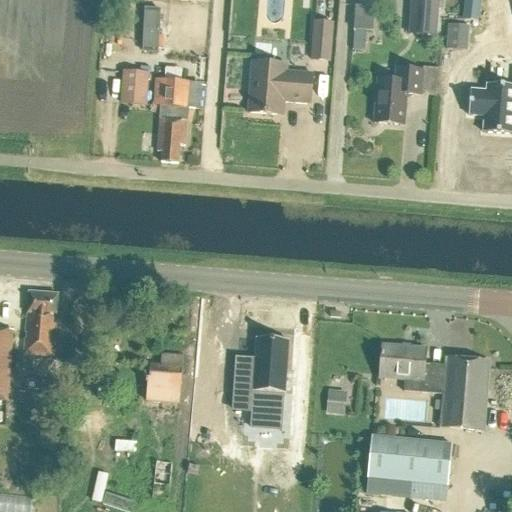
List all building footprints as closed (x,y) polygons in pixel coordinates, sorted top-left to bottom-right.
[(381,0),(380,48),(397,48),(398,1),(381,0)] [(409,0),(407,37),(435,39),(438,11),(441,11),(442,0),(409,0)] [(351,33),(371,34),(373,9),(353,8),(351,33)] [(309,63),(329,65),(332,25),(311,24),(309,63)] [(446,26),(443,56),(459,57),(461,27),(446,26)] [(247,116),(282,119),(283,105),(309,107),(311,77),(285,75),(286,68),(251,66),(247,116)] [(394,84),(377,82),(373,126),(403,129),(406,97),(420,98),(422,74),(395,72),(394,84)] [(119,107),(145,108),(147,75),(121,73),(119,107)] [(194,114),(194,111),(199,111),(201,86),(154,82),(152,108),(154,108),(154,111),(161,111),(157,155),(161,155),(160,165),(177,167),(178,149),(183,150),(186,113),(194,114)] [(470,92),(468,117),(484,118),(483,134),(511,136),(511,88),(487,86),(486,93),(470,92)] [(368,145),(369,93),(346,93),(346,144),(368,145)] [(57,297),(28,295),(24,357),(53,359),(57,297)] [(244,322),(218,323),(219,356),(245,355),(244,322)] [(0,401),(8,402),(13,332),(0,330),(0,401)] [(236,371),(233,412),(253,413),(254,394),(284,396),(288,342),(256,340),(254,372),(236,371)] [(381,349),(379,380),(404,382),(403,394),(442,397),(439,430),(483,434),(489,364),(444,361),(443,374),(423,372),(425,352),(381,349)] [(182,358),(161,357),(160,368),(150,368),(147,403),(179,405),(182,358)] [(120,381),(121,395),(148,394),(147,379),(120,381)] [(25,391),(24,413),(37,414),(38,392),(25,391)] [(328,394),(326,418),(343,419),(345,395),(328,394)] [(274,459),(274,425),(257,425),(256,458),(274,459)] [(446,504),(452,447),(372,439),(366,496),(446,504)] [(156,464),(153,486),(171,488),(174,466),(156,464)]
